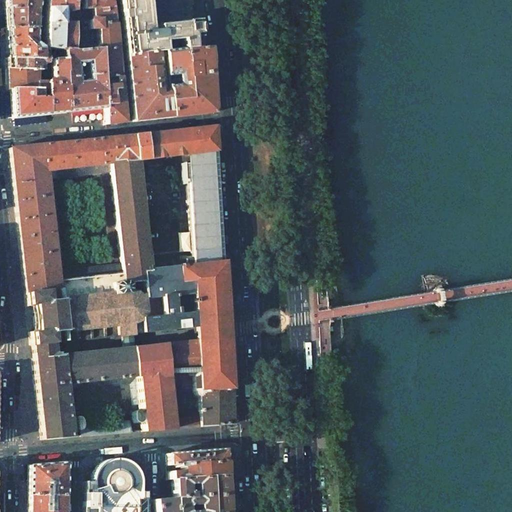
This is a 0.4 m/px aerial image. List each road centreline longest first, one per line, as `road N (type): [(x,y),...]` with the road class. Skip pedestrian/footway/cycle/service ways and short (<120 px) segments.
road 1 (primary): [(307,511),(288,109)]
road 2 (primary): [(234,118),(250,435)]
road 3 (residential): [(0,140),(234,118)]
road 4 (residential): [(10,452),(0,242)]
